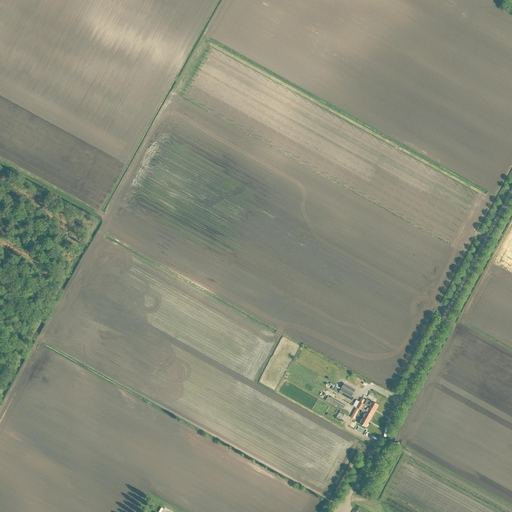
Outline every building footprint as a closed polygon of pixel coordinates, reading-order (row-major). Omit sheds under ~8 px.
[(343,384),(341,388),(352,395),(355,390),(343,384)] [(349,400),(352,395),(341,388),(338,394),(349,400)] [(371,401),(374,396),(370,394),(366,401),(370,403),(368,407),(375,411),(378,405),(371,401)] [(330,397),(330,398),(328,396),(325,400),(328,402),(328,401),(330,402),(329,403),(332,405),(333,404),(342,409),(344,405),(330,397)] [(368,407),(362,404),(359,402),(355,407),(362,411),(372,416),(375,411),(368,407)] [(346,419),(348,416),(336,410),(335,412),(338,414),(336,418),(340,420),(342,417),(346,419)] [(369,422),(372,416),(362,411),(360,414),(363,416),(362,418),(369,422)] [(369,422),(362,418),(360,421),(359,420),(357,423),(359,423),(359,424),(366,428),(369,422)]
